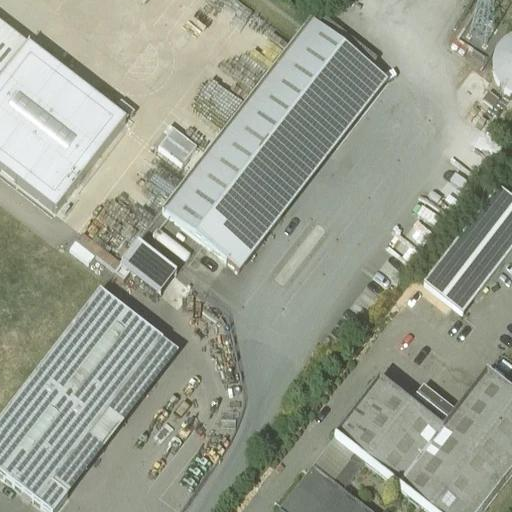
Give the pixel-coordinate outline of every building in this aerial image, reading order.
[(312,30),(165,218),(238,274),(384,86),(312,30)] [(0,82),(25,51),(0,31),(0,82)] [(511,42),(511,43),(502,49),(495,58),(492,69),(493,80),(498,91),(507,98),(511,100),(511,42)] [(125,129),(25,51),(0,82),(0,175),(55,218),(125,129)] [(511,206),(497,195),(423,291),(461,321),(511,255),(511,206)] [(190,258),(158,233),(155,236),(154,238),(152,241),(184,265),(186,264),(187,262),(189,261),(190,258)] [(141,245),(122,270),(162,300),(181,274),(141,245)] [(56,511),(177,356),(98,296),(0,423),(0,478),(43,511),(56,511)] [(393,400),(377,388),(332,445),(353,462),(331,490),(312,475),(282,511),(485,511),(511,478),(511,401),(485,380),(455,418),(440,437),(408,411),(400,405),(402,403),(395,398),(393,400)] [(455,418),(422,393),(408,411),(440,437),(455,418)]
